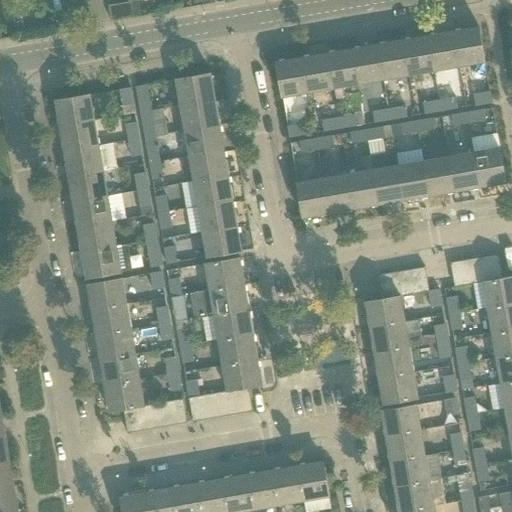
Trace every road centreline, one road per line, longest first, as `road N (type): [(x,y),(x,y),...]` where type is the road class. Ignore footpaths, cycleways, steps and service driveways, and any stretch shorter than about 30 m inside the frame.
road 1 (residential): [(511,225),(308,262),(288,253),(275,238),(236,26)]
road 2 (residential): [(367,511),(357,454),(337,430),(79,476)]
road 3 (residential): [(50,301),(12,65)]
road 4 (residential): [(79,476),(50,301)]
road 5 (residential): [(106,49),(236,26)]
